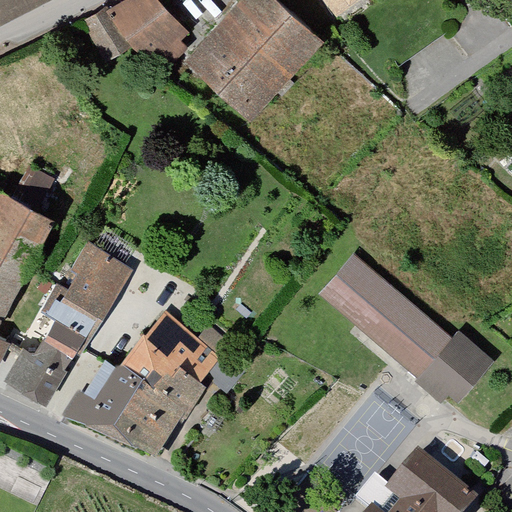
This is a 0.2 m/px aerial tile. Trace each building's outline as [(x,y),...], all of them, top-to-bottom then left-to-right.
[(0,0),(0,19),(41,0),(0,0)] [(162,0),(125,0),(84,24),(106,63),(133,47),(154,70),(191,35),(162,0)] [(244,0),(190,61),(258,123),(329,42),(282,0),(244,0)] [(328,0),(340,16),(362,0),(328,0)] [(138,271),(100,240),(44,313),(58,322),(35,357),(0,336),(0,322),(55,215),(62,219),(75,192),(42,175),(25,207),(0,193),(0,373),(12,353),(24,360),(9,384),(50,407),(76,347),(138,271)] [(355,247),(318,289),(452,402),(489,359),(355,247)] [(159,459),(233,345),(167,303),(129,362),(106,348),(67,415),(159,459)] [(466,461),(452,448),(438,466),(452,479),(466,461)] [(460,511),(465,507),(406,455),(358,511),(460,511)]
